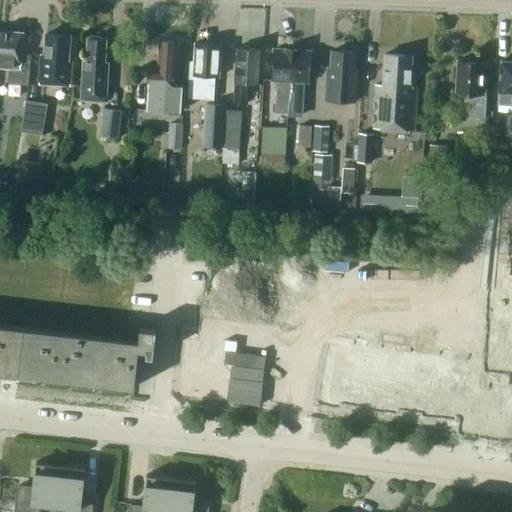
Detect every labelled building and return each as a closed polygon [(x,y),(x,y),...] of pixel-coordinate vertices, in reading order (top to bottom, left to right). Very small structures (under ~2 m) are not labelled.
[(1,32),(0,47),(0,68),(14,69),(12,85),(28,86),(30,55),(22,54),(24,33),(1,32)] [(39,83),(70,86),(72,62),(68,62),(70,36),(47,34),(45,56),(41,55),(39,83)] [(81,99),(106,101),(108,62),(105,62),(106,40),(88,39),(87,61),(84,61),(81,99)] [(178,111),(179,112),(181,86),(175,85),(178,43),(160,42),(158,68),(150,68),(147,110),(168,111),(168,115),(178,116),(178,111)] [(191,61),(188,98),(214,100),(216,77),(219,77),(221,45),(196,43),(195,61),(191,61)] [(248,84),(258,84),(260,50),(237,48),(233,103),(247,103),(248,84)] [(289,113),(292,51),(273,50),(272,80),(278,81),(276,109),(288,110),(288,115),(289,115),(289,113)] [(289,113),(289,115),(301,116),(303,83),(309,83),(311,52),(292,51),(289,113)] [(326,100),(355,102),(357,70),(353,69),(355,53),(332,51),(331,68),(328,68),(326,100)] [(372,128),(414,131),(417,86),(409,86),(411,56),(384,54),(382,85),(375,84),(372,128)] [(470,118),(486,119),(488,95),(483,95),(485,62),(473,61),(473,60),(463,59),(463,61),(458,60),(456,94),(468,95),(468,99),(471,99),(470,118)] [(511,61),(502,61),(500,93),(511,94),(511,61)] [(27,100),(22,132),(43,135),(48,104),(27,100)] [(206,102),(203,147),(224,148),(226,111),(227,103),(206,102)] [(122,110),(104,109),(101,137),(119,138),(122,110)] [(226,111),(224,148),(240,149),(242,111),(226,111)] [(184,124),(170,123),(168,148),(182,149),(184,124)] [(313,151),(328,152),(330,126),(315,125),(313,151)] [(299,146),(311,147),(312,126),(300,126),(299,146)] [(287,128),(263,127),(262,154),(286,155),(287,128)] [(375,134),(359,133),(358,162),(373,163),(375,134)] [(448,146),(430,145),(429,165),(447,166),(448,146)] [(490,171),(501,171),(501,145),(490,145),(490,171)] [(224,148),(224,163),(240,164),(240,149),(224,148)] [(333,155),(315,154),(313,188),(319,189),(318,204),(340,205),(341,187),(332,187),(333,155)] [(346,192),(354,192),(355,170),(345,170),(345,192),(346,192)] [(254,207),(256,172),(243,172),(241,207),(254,207)] [(19,181),(17,191),(44,195),(46,185),(19,181)] [(220,204),(220,190),(207,190),(206,203),(220,204)] [(377,212),(377,198),(363,198),(363,211),(377,212)] [(405,199),(405,213),(418,214),(419,200),(405,199)] [(332,350),(326,397),(470,414),(468,432),(511,436),(511,276),(505,335),(496,334),(492,369),(511,371),(511,399),(474,395),(478,367),(332,350)] [(0,329),(0,372),(137,388),(142,350),(157,352),(159,330),(143,328),(141,346),(0,329)] [(56,510),(62,462),(37,459),(33,490),(17,488),(14,511),(39,511),(40,508),(56,510)] [(62,462),(56,510),(69,511),(92,511),(94,497),(82,496),(86,465),(62,462)] [(167,511),(172,476),(147,473),(144,503),(132,502),(130,511),(167,511)] [(172,476),(167,511),(208,511),(210,505),(194,502),(197,479),(172,476)]
